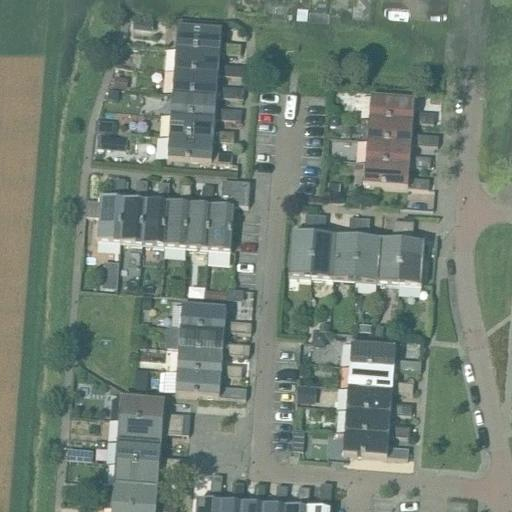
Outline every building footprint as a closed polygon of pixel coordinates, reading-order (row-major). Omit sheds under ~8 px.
[(236,5),(236,13),(244,13),(244,9),(241,5),(236,5)] [(297,9),(296,18),(306,19),(306,9),(297,9)] [(329,21),(329,22),(340,23),(340,22),(341,15),(330,14),(329,21)] [(132,30),(151,31),(152,20),(133,19),(132,30)] [(176,32),(175,54),(220,57),(220,59),(239,60),(240,49),(220,48),(220,35),(176,32)] [(175,54),(173,76),(218,79),(218,80),(243,82),(244,71),(218,69),(219,59),(220,59),(220,57),(175,54)] [(173,76),(171,97),(216,101),(216,102),(242,104),(243,93),(216,91),(217,80),(218,80),(218,79),(173,76)] [(125,94),(127,83),(114,81),(113,92),(125,94)] [(108,94),(107,104),(117,105),(118,95),(108,94)] [(171,97),(170,120),(214,123),(214,124),(235,126),(235,125),(236,115),(215,113),(216,102),(216,101),(171,97)] [(370,101),(368,125),(371,125),(412,128),(432,130),(433,118),(412,117),(413,105),(370,101)] [(170,120),(168,142),(213,146),(233,148),(233,137),(213,135),(214,124),(214,123),(170,120)] [(329,121),(328,130),(337,131),(338,122),(329,121)] [(368,125),(366,146),(410,150),(436,152),(437,141),(411,139),(412,128),(371,125),(368,125)] [(94,139),(97,139),(110,140),(112,140),(113,129),(95,128),(94,139)] [(96,154),(109,155),(110,140),(97,139),(96,154)] [(212,146),(213,146),(168,142),(167,165),(232,170),(232,159),(211,158),(212,146)] [(326,154),(326,155),(335,156),(336,144),(327,143),(326,154)] [(366,146),(364,168),(408,171),(408,172),(429,173),(430,163),(409,161),(410,150),(366,146)] [(407,184),(408,172),(408,171),(364,168),(363,191),(406,194),(406,193),(427,195),(428,185),(407,184)] [(96,247),(119,249),(122,205),(123,205),(125,186),(113,185),(112,205),(100,204),(99,207),(98,223),(96,247)] [(122,205),(119,249),(141,251),(144,207),(145,207),(147,187),(135,186),(133,206),(123,205),(122,205)] [(210,212),(207,256),(229,257),(233,211),(247,212),(249,188),(222,186),(220,213),(211,212),(210,212)] [(338,202),(339,188),(328,187),(327,202),(338,202)] [(144,207),(141,251),(163,252),(166,209),(167,209),(169,188),(158,188),(156,208),(145,207),(144,207)] [(166,209),(163,252),(184,254),(188,210),(189,210),(191,190),(179,189),(178,210),(167,209),(166,209)] [(188,210),(184,254),(207,256),(210,212),(211,212),(212,192),(201,191),(200,211),(189,210),(188,210)] [(86,206),(85,222),(98,223),(99,207),(86,206)] [(287,283),(310,284),(315,220),(305,219),(303,240),(290,239),(287,283)] [(315,220),(310,284),(332,286),(335,242),(323,241),(325,221),(315,220)] [(335,242),(332,286),(354,288),(359,223),(349,223),(347,243),(335,242)] [(359,223),(354,288),(376,289),(379,245),(368,245),(369,224),(359,223)] [(379,245),(376,289),(398,291),(402,226),(392,226),(391,246),(379,245)] [(402,226),(398,291),(421,293),(424,249),(411,248),(413,227),(402,226)] [(101,289),(100,293),(116,294),(117,290),(117,284),(101,282),(101,289)] [(205,294),(204,304),(226,305),(227,296),(205,294)] [(142,301),(141,312),(142,312),(150,313),(151,302),(143,301),(142,301)] [(179,333),(180,333),(223,337),(223,338),(223,337),(249,339),(250,328),(224,327),(225,314),(181,311),(179,333)] [(319,328),(318,335),(327,336),(328,329),(319,328)] [(359,330),(358,337),(370,338),(371,330),(359,330)] [(375,330),(374,340),(382,341),(383,331),(375,330)] [(397,332),(397,341),(409,342),(409,333),(397,332)] [(179,333),(178,355),(223,359),(248,361),(249,350),(243,349),(243,350),(223,348),(223,338),(223,337),(180,333),(179,333)] [(312,337),(311,350),(324,351),(325,338),(312,337)] [(348,371),(348,372),(393,375),(393,376),(394,376),(413,377),(419,378),(420,367),(414,367),(394,365),(395,353),(392,353),(392,343),(352,340),(351,350),(350,350),(348,371)] [(178,355),(176,378),(221,381),(240,383),(241,372),(221,370),(222,359),(223,359),(178,355)] [(347,394),(391,398),(392,398),(411,399),(412,389),(392,387),(393,376),(393,375),(348,372),(347,394)] [(174,400),(239,404),(245,405),(245,394),(219,392),(220,381),(221,381),(176,378),(174,400)] [(133,397),(133,398),(145,398),(146,387),(136,386),(134,386),(133,397)] [(297,391),(296,407),(314,408),(315,392),(297,391)] [(345,415),(345,416),(390,419),(390,420),(410,421),(411,410),(390,409),(391,398),(347,394),(345,415)] [(119,403),(117,425),(182,431),(183,420),(162,419),(163,406),(131,404),(119,403)] [(345,416),(344,438),(362,439),(388,441),(388,442),(408,443),(409,432),(389,431),(390,419),(345,416)] [(117,425),(116,448),(160,451),(161,439),(181,441),(182,431),(117,425)] [(344,438),(342,460),(407,465),(407,454),(387,453),(388,442),(388,441),(362,439),(344,438)] [(116,448),(114,469),(179,474),(180,464),(159,462),(160,451),(116,448)] [(67,455),(66,466),(79,467),(80,456),(67,455)] [(114,469),(112,491),(156,495),(157,482),(179,484),(179,474),(114,469)] [(195,511),(219,511),(220,508),(222,487),(210,486),(208,507),(196,506),(195,511)] [(306,511),(308,488),(298,487),(297,493),(296,511),(306,511)] [(220,508),(219,511),(240,511),(240,509),(241,509),(242,489),(231,488),(230,508),(220,508)] [(328,511),(330,490),(320,489),(317,511),(328,511)] [(240,509),(240,511),(262,511),(264,511),(265,491),(253,490),(252,510),(241,509),(240,509)] [(112,491),(110,511),(175,511),(176,508),(156,506),(156,495),(112,491)] [(262,511),(284,511),(286,492),(276,491),(274,511),(264,511),(262,511)]
